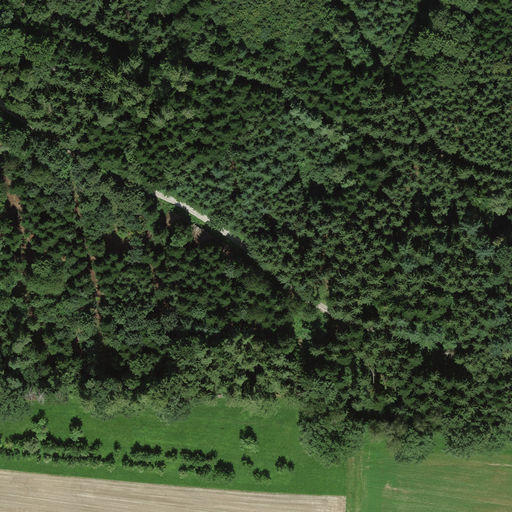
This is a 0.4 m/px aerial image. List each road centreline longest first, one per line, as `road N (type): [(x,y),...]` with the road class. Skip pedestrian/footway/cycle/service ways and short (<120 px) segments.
road 1 (track): [(511,359),(286,300),(231,234),(0,100)]
road 2 (track): [(511,297),(453,160),(314,109),(175,73),(68,0)]
road 3 (track): [(453,160),(370,63),(336,0)]
